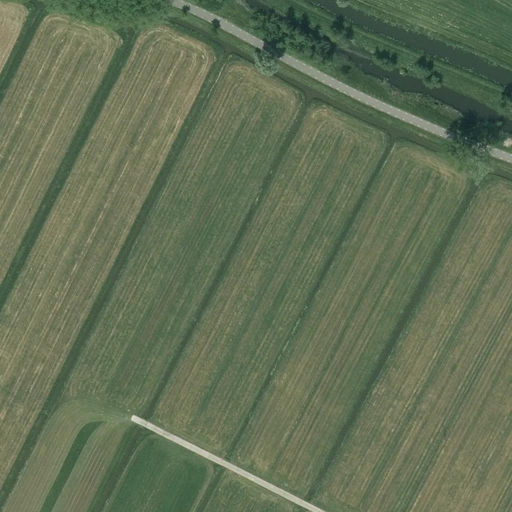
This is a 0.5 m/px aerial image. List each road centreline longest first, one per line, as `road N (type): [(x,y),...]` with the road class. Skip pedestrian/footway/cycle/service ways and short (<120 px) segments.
road 1 (unclassified): [(511,160),(341,91),(165,0)]
road 2 (track): [(511,99),(290,0)]
road 3 (track): [(134,418),(317,511)]
